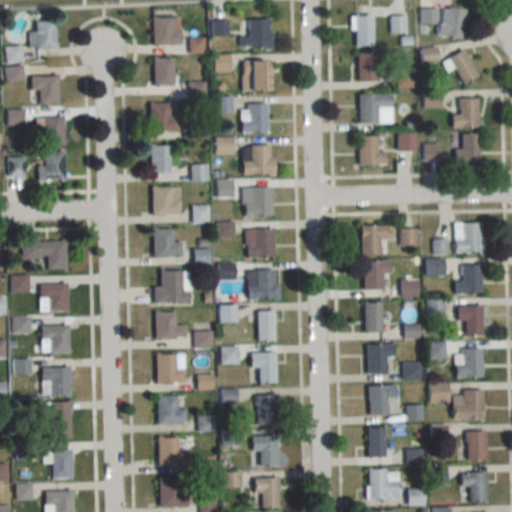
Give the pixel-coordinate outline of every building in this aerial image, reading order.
[(418,22),(435,23),(435,36),(460,37),(461,9),(436,8),(436,9),(419,9),(418,22)] [(350,15),(350,46),(370,46),(370,15),(350,15)] [(403,16),(388,16),(388,32),(403,32),(403,16)] [(169,18),(149,18),(149,45),(178,45),(178,31),(169,31),(169,18)] [(268,48),(268,18),(246,18),(246,37),(236,37),(236,48),(268,48)] [(27,31),(27,48),(52,48),(52,21),(32,21),(32,31),(27,31)] [(211,21),(210,34),(223,35),(224,22),(211,21)] [(20,61),(18,45),(2,46),(3,63),(20,61)] [(443,58),(457,84),(474,75),(460,49),(443,58)] [(375,80),(375,53),(354,53),(354,80),(375,80)] [(150,85),(170,85),(170,57),(150,57),(150,85)] [(268,91),(268,61),(238,61),(238,91),(268,91)] [(3,82),(21,81),(20,66),(3,67),(3,82)] [(410,72),(394,72),(394,88),(410,88),(410,72)] [(56,75),(28,75),(28,103),(56,103),(56,75)] [(204,98),(203,81),(186,82),(187,99),(204,98)] [(355,123),(389,123),(389,94),(355,94),(355,123)] [(455,114),(448,114),(448,127),(475,127),(475,98),(455,98),(455,114)] [(175,116),(166,116),(166,103),(147,103),(147,131),(175,131),(175,116)] [(238,133),(264,133),(264,104),(238,104),(238,133)] [(40,144),(61,144),(61,117),(40,117),(40,144)] [(188,138),(205,138),(205,124),(188,124),(188,138)] [(412,133),(394,133),(394,151),(412,151),(412,133)] [(476,163),(476,133),(458,133),(458,148),(450,148),(450,163),(476,163)] [(383,151),(375,151),(375,135),(354,135),(354,166),(383,166),(383,151)] [(229,153),(228,136),(212,136),(212,153),(229,153)] [(420,160),(436,160),(436,143),(420,143),(420,160)] [(167,173),(167,145),(147,145),(147,173),(167,173)] [(269,145),(240,145),(240,174),(269,174),(269,145)] [(41,152),(41,166),(34,166),(34,179),(61,179),(61,152),(41,152)] [(22,175),(22,157),(5,157),(5,175),(22,175)] [(205,164),(188,164),(188,180),(205,180),(205,164)] [(148,215),(177,215),(177,187),(148,187),(148,215)] [(239,187),(239,214),(268,214),(268,187),(239,187)] [(189,222),(205,222),(205,206),(189,206),(189,222)] [(230,236),(230,222),(216,222),(216,236),(230,236)] [(451,253),(479,253),(479,223),(451,223),(451,253)] [(357,254),(385,254),(385,226),(357,226),(357,254)] [(243,228),(243,257),(271,257),(271,228),(243,228)] [(150,229),(150,256),(178,256),(178,241),(169,241),(169,229),(150,229)] [(397,245),(414,245),(414,229),(397,229),(397,245)] [(430,254),(445,254),(445,239),(430,239),(430,254)] [(19,240),(19,257),(43,257),(43,269),(63,270),(63,241),(19,240)] [(191,263),(207,263),(207,250),(191,250),(191,263)] [(360,260),(360,290),(386,290),(386,260),(360,260)] [(424,274),(440,274),(440,260),(424,260),(424,274)] [(452,281),(452,293),(478,293),(478,265),(458,265),(458,281),(452,281)] [(244,299),(276,298),(275,269),(243,270),(244,299)] [(150,287),(150,303),(188,303),(188,271),(156,271),(156,287),(150,287)] [(64,312),(64,283),(36,284),(36,312),(64,312)] [(361,302),(361,332),(378,332),(378,302),(361,302)] [(461,335),(479,335),(479,306),(454,306),(454,321),(461,321),(461,335)] [(151,338),(182,338),(182,325),(172,325),(172,311),(151,311),(151,338)] [(254,311),(254,340),(271,340),(271,311),(254,311)] [(26,317),(10,317),(10,333),(26,333),(26,317)] [(38,325),(38,353),(65,353),(65,325),(38,325)] [(208,347),(208,331),(191,331),(191,347),(208,347)] [(442,358),(442,341),(425,341),(425,358),(442,358)] [(364,372),(383,372),(383,356),(391,356),(391,344),(364,344),(364,372)] [(479,376),(479,349),(451,349),(451,376),(479,376)] [(273,381),(273,352),(249,352),(249,381),(273,381)] [(152,353),(152,382),(181,382),(181,353),(152,353)] [(417,379),(417,362),(400,362),(400,379),(417,379)] [(38,367),(38,394),(67,394),(67,367),(38,367)] [(425,401),(445,401),(444,381),(425,382),(425,401)] [(392,385),(364,385),(364,414),(384,414),(384,397),(392,397),(392,385)] [(479,418),(479,390),(449,390),(449,418),(479,418)] [(182,423),(182,409),(174,409),(174,395),(153,395),(153,423),(182,423)] [(272,424),(272,395),(252,395),(252,424),(272,424)] [(68,401),(46,401),(46,436),(68,436),(68,401)] [(403,419),(419,419),(419,405),(403,405),(403,419)] [(211,415),(194,415),(194,432),(211,432),(211,415)] [(381,427),(364,427),(364,456),(381,456),(381,427)] [(482,431),(463,431),(463,460),(482,460),(482,431)] [(274,466),(274,436),(248,436),(248,451),(256,451),(256,466),(274,466)] [(155,466),(185,466),(185,451),(175,451),(175,437),(155,437),(155,466)] [(47,450),(47,478),(68,478),(68,450),(47,450)] [(406,470),(410,482),(422,478),(419,466),(406,470)] [(364,498),(395,498),(395,469),(364,469),(364,498)] [(236,487),(236,472),(220,472),(220,487),(236,487)] [(483,501),(483,472),(458,472),(458,501),(483,501)] [(156,477),(156,507),(181,507),(181,477),(156,477)] [(274,478),(250,478),(250,493),(257,493),(257,508),(274,508),(274,478)] [(28,498),(28,484),(13,484),(13,498),(28,498)] [(421,489),(403,489),(403,505),(421,505),(421,489)] [(41,511),(69,511),(70,491),(41,491),(41,511)]
